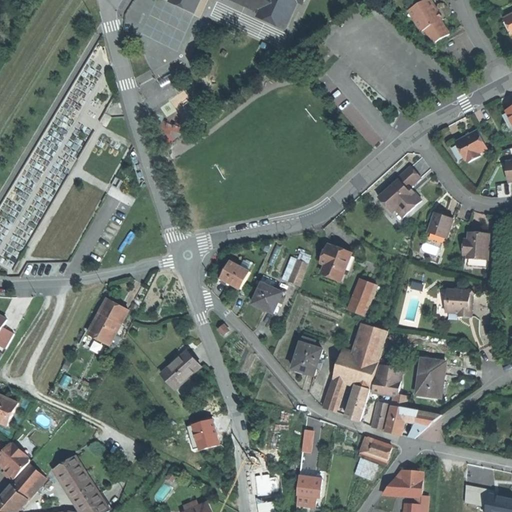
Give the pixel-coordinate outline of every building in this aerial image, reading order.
[(192,11),(196,0),(170,0),(170,2),(192,11)] [(235,0),(242,3),(261,11),(266,0),(235,0)] [(266,0),(261,11),(259,16),(284,27),(295,0),(296,0),(300,2),(300,0),(266,0)] [(431,1),(409,12),(419,34),(421,33),(424,39),(429,43),(432,41),(433,43),(447,36),(440,21),(441,21),(438,13),(431,1)] [(283,29),(284,27),(259,16),(258,18),(283,29)] [(511,38),(511,25),(508,18),(505,19),(507,21),(503,23),(511,38)] [(467,136),(458,140),(466,159),(480,152),(488,148),(479,130),(467,136)] [(482,156),(480,152),(466,159),(468,162),(482,156)] [(398,179),(379,195),(390,208),(396,207),(402,215),(421,199),(410,185),(420,177),(415,171),(410,165),(396,177),(398,179)] [(442,214),(435,211),(429,231),(446,237),(453,217),(442,214)] [(444,242),(446,237),(429,231),(426,240),(439,245),(441,241),(444,242)] [(477,233),(468,233),(468,238),(463,238),(463,255),(468,255),(468,258),(487,258),(488,233),(477,233)] [(352,253),(330,245),(326,255),(330,256),(327,265),(324,274),(342,281),(352,253)] [(302,251),(299,257),(293,255),(284,279),(302,285),(313,255),(302,251)] [(229,264),(221,283),(227,286),(231,288),(232,286),(242,290),(250,274),(229,264)] [(350,308),(367,316),(380,284),(364,277),(350,308)] [(264,310),(275,315),(283,293),(273,290),(276,283),(264,279),(253,307),(264,310)] [(435,319),(458,320),(458,316),(449,316),(445,316),(446,303),(446,292),(437,292),(435,319)] [(473,293),(446,292),(446,303),(450,304),(449,316),(458,316),(458,320),(463,320),(468,320),(469,304),(473,304),(473,293)] [(118,305),(108,299),(92,330),(101,335),(99,339),(111,345),(129,310),(118,305)] [(0,345),(6,349),(14,334),(3,328),(7,321),(0,316),(0,345)] [(389,331),(364,324),(356,353),(381,361),(389,331)] [(224,337),(231,332),(226,326),(220,331),(224,337)] [(90,334),(99,339),(101,335),(92,330),(90,334)] [(303,375),(315,378),(323,352),(310,348),(312,342),(303,339),(293,372),(303,375)] [(372,390),(381,361),(356,353),(344,349),(335,378),(346,382),(358,385),(372,390)] [(163,374),(176,390),(202,368),(195,359),(189,352),(163,374)] [(447,363),(423,359),(418,395),(442,398),(445,382),(447,363)] [(374,392),(385,394),(395,396),(394,406),(407,409),(409,397),(400,395),(404,369),(382,365),(374,392)] [(336,411),(346,382),(335,378),(325,408),(336,411)] [(362,422),(372,390),(358,385),(348,417),(354,419),(362,422)] [(7,398),(0,394),(0,422),(9,426),(19,403),(7,398)] [(379,429),(385,431),(391,406),(393,406),(394,406),(395,396),(385,394),(385,398),(381,397),(374,428),(379,429)] [(394,406),(393,406),(387,431),(396,434),(403,436),(406,422),(417,424),(419,411),(407,409),(394,406)] [(442,416),(419,411),(417,424),(410,437),(416,439),(442,416)] [(387,466),(394,447),(366,437),(359,456),(387,466)] [(10,444),(0,455),(0,464),(5,469),(3,472),(8,476),(13,480),(29,462),(30,459),(25,455),(23,455),(20,456),(16,452),(16,449),(10,444)] [(83,511),(108,511),(111,510),(76,456),(56,468),(83,511)] [(32,465),(13,485),(28,498),(46,477),(32,465)] [(417,502),(417,505),(422,506),(423,497),(425,472),(403,471),(394,482),(384,494),(417,497),(417,500),(414,500),(414,502),(417,502)] [(300,476),(299,491),(305,492),(307,477),(300,476)] [(298,496),(320,498),(322,479),(307,477),(305,492),(299,491),(298,496)] [(258,496),(270,495),(269,480),(257,481),(258,496)] [(21,506),(28,498),(13,485),(0,500),(0,511),(15,511),(21,506)] [(511,511),(511,499),(510,499),(492,496),(488,511),(511,511)] [(271,511),(268,497),(257,500),(259,508),(259,511),(271,511)] [(423,497),(422,506),(421,511),(427,511),(429,497),(423,497)] [(296,511),(297,511),(309,511),(311,502),(298,501),(296,511)] [(186,509),(187,511),(194,511),(202,509),(199,503),(186,509)]
